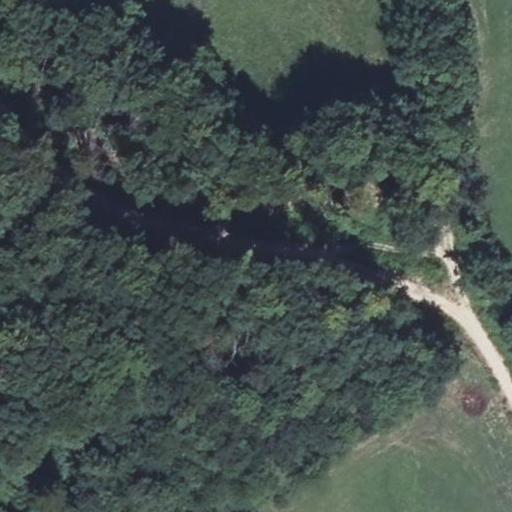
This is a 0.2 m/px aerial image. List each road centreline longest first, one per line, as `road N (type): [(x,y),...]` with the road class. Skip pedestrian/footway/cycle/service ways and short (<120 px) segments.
road 1 (track): [(0,92),(58,166),(263,249),(456,265)]
road 2 (track): [(405,0),(468,315),(511,405)]
